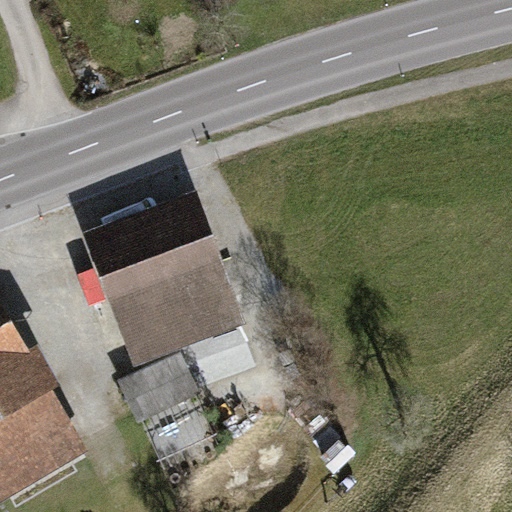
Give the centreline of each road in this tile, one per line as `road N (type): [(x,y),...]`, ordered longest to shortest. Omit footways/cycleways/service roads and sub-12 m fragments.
road 1 (tertiary): [(0,180),(251,86),(511,10)]
road 2 (track): [(69,154),(13,0)]
